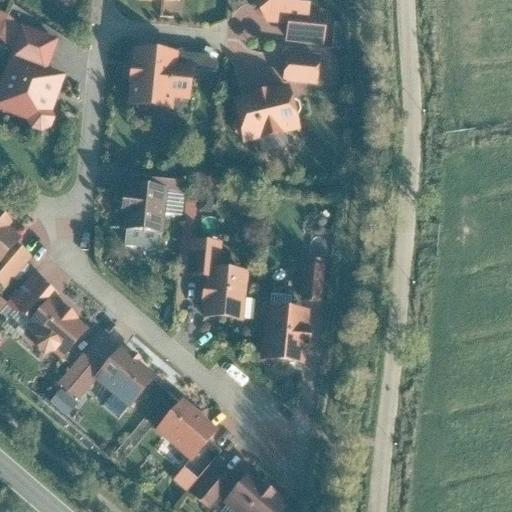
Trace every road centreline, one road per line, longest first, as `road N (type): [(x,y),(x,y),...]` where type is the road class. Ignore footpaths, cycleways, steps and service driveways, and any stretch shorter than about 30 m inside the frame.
road 1 (residential): [(379,511),(408,225),(409,0)]
road 2 (residential): [(62,235),(107,300),(279,436)]
road 3 (residential): [(103,32),(86,188),(62,235)]
